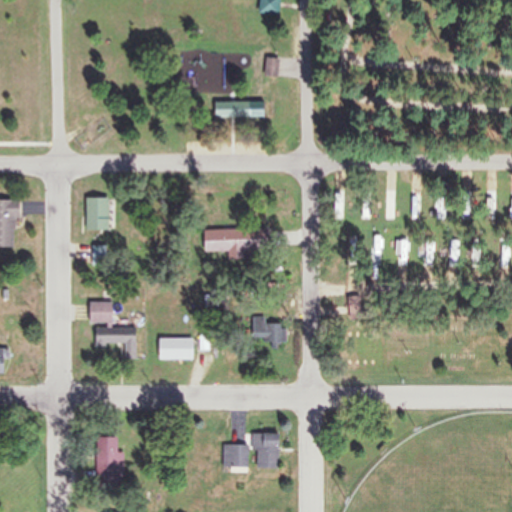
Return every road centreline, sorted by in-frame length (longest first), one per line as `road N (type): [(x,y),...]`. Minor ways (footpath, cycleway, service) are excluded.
road 1 (residential): [(511,399),(0,399)]
road 2 (residential): [(511,163),(60,165)]
road 3 (residential): [(312,511),(311,162)]
road 4 (residential): [(59,511),(60,165)]
road 5 (residential): [(60,165),(55,0)]
road 6 (residential): [(311,162),(312,0)]
